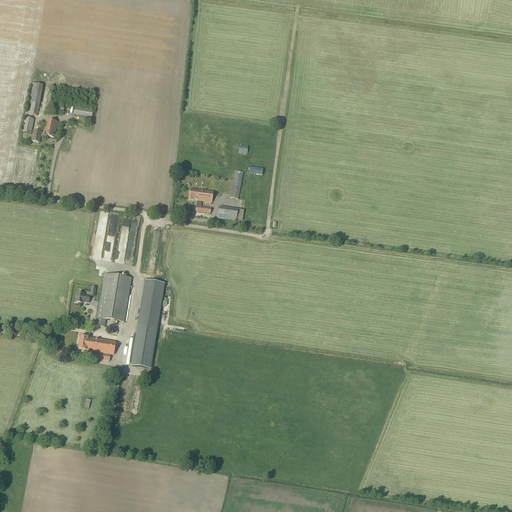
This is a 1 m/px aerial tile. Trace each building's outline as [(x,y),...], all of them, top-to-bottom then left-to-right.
[(39,105),(43,86),(31,84),(28,102),(27,102),(25,114),(29,115),(37,117),(39,105)] [(63,113),(63,109),(64,106),(58,105),(49,103),(47,111),(52,111),(63,113)] [(92,118),(93,110),(74,107),(73,115),(92,118)] [(31,134),(34,120),(24,118),(23,122),(21,132),(31,134)] [(54,139),(57,122),(46,120),(43,134),(41,133),(33,131),(31,142),(39,143),(40,136),(42,136),(54,139)] [(247,154),(248,147),(239,146),(238,153),(247,154)] [(262,176),(263,169),(250,167),(249,174),(262,176)] [(238,200),(243,173),(235,172),(230,198),(238,200)] [(198,191),(190,190),(189,200),(197,201),(195,212),(210,215),(211,209),(201,207),(201,202),(211,203),(213,192),(198,190),(198,191)] [(246,220),(246,217),(243,217),(244,211),(238,210),(219,207),(217,219),(236,221),(242,222),(243,220),(246,220)] [(124,323),(131,279),(104,274),(100,301),(99,301),(95,327),(104,328),(106,320),(124,323)] [(150,370),(164,285),(144,281),(130,367),(150,370)] [(88,303),(89,296),(83,296),(83,294),(76,293),(75,303),(82,304),(82,302),(88,303)] [(114,356),(116,342),(88,338),(80,337),(78,350),(81,350),(81,352),(89,354),(89,352),(114,356)] [(109,362),(110,356),(100,354),(99,361),(109,362)]
